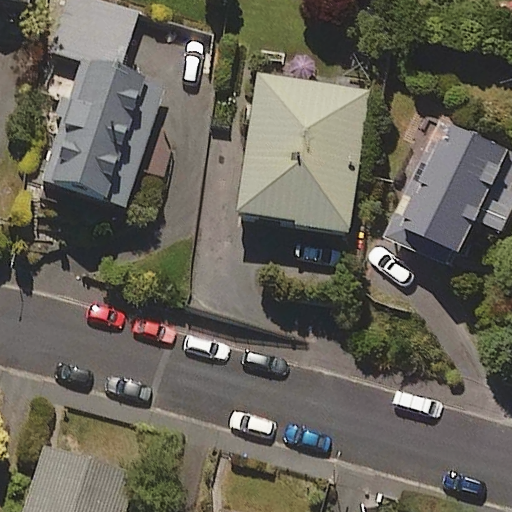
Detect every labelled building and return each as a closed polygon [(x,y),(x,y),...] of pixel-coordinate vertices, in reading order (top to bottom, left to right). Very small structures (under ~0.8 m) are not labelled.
[(37,0),(0,0),(0,11),(35,17),(37,0)] [(143,18),(88,0),(73,0),(54,59),(86,69),(46,194),(131,222),(171,99),(122,83),(143,18)] [(375,99),(265,87),(248,235),(358,247),(375,99)] [(511,149),(448,124),(400,248),(465,274),(469,264),(484,270),(497,236),(511,241),(511,149)] [(138,511),(145,487),(51,461),(36,511),(138,511)]
